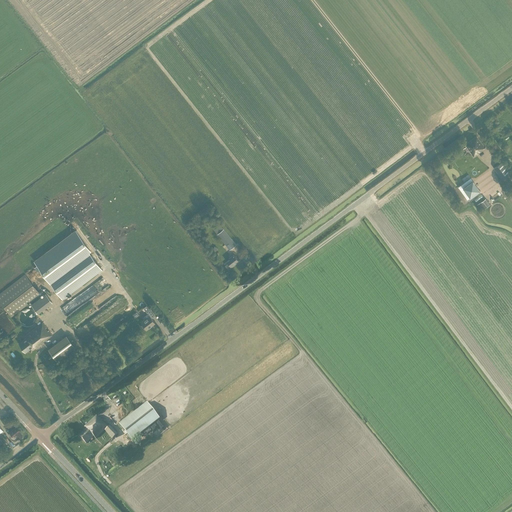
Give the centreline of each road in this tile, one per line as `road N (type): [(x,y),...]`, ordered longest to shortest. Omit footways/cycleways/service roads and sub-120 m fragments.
road 1 (unclassified): [(40,435),(511,89)]
road 2 (track): [(511,407),(357,203)]
